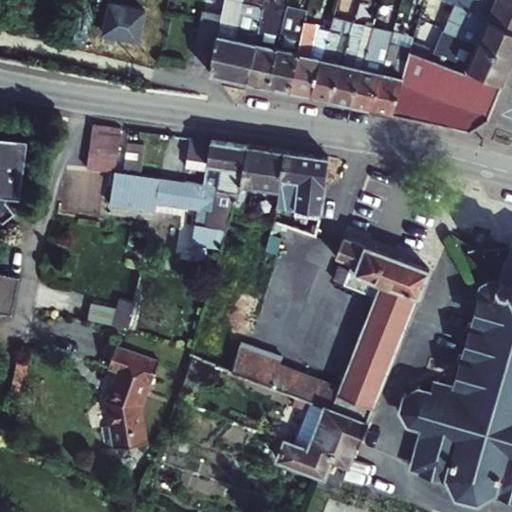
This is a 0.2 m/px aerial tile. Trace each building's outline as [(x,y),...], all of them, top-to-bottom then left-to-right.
[(136,0),(101,0),(97,23),(131,31),(136,0)] [(242,73),(256,4),(257,0),(217,0),(216,7),(199,3),(192,35),(209,38),(204,64),(211,66),(242,73)] [(280,0),(257,0),(256,4),(267,6),(278,9),(280,0)] [(511,45),(511,27),(449,0),(440,24),(509,54),(511,45)] [(449,0),(511,27),(511,0),(449,0)] [(267,6),(256,4),(242,73),(263,78),(274,28),(263,26),(266,14),(267,6)] [(267,6),(266,14),(277,17),(278,9),(267,6)] [(285,83),(300,13),(278,9),(277,17),(274,28),(263,78),(285,83)] [(285,83),(305,87),(316,49),(306,47),(312,16),(300,13),(285,83)] [(316,49),(305,87),(327,92),(339,48),(346,29),(324,23),(316,49)] [(406,43),(406,46),(461,67),(462,62),(498,78),(509,54),(440,24),(431,43),(409,35),(406,43)] [(356,31),(346,29),(339,48),(327,92),(343,96),(364,33),(356,31)] [(364,33),(343,96),(364,100),(384,38),(364,33)] [(384,38),(364,100),(388,105),(406,46),(406,43),(384,38)] [(461,67),(406,46),(388,105),(478,124),(498,78),(462,62),(461,67)] [(115,122),(87,118),(81,162),(109,166),(115,122)] [(180,160),(200,163),(204,134),(183,131),(180,160)] [(0,192),(14,194),(21,137),(0,133),(0,214),(8,209),(0,198),(0,192)] [(223,207),(228,190),(231,191),(241,139),(204,134),(200,163),(198,178),(154,172),(151,186),(149,198),(192,204),(185,237),(214,243),(222,215),(223,207)] [(223,207),(239,210),(246,180),(273,184),(279,144),(241,139),(231,191),(228,190),(223,207)] [(315,204),(322,150),(279,144),(273,184),(271,193),(278,193),(279,187),(290,189),(288,200),(315,204)] [(107,180),(151,186),(154,172),(109,166),(107,180)] [(151,186),(107,180),(104,198),(126,201),(148,205),(149,198),(151,186)] [(271,193),(270,197),(288,200),(290,189),(279,187),(278,193),(271,193)] [(270,202),(268,214),(279,218),(281,205),(270,202)] [(293,206),(288,221),(307,228),(310,220),(313,212),(293,206)] [(368,290),(373,274),(413,288),(422,264),(336,231),(329,249),(346,256),(343,263),(337,278),(368,290)] [(471,490),(486,483),(511,490),(511,254),(506,252),(505,252),(498,273),(495,272),(492,281),(486,279),(478,283),(476,290),(471,289),(470,294),(475,295),(468,317),(463,315),(462,320),(467,321),(458,348),(454,347),(452,352),(457,353),(448,382),(434,377),(436,372),(431,370),(426,385),(416,382),(414,378),(410,379),(412,383),(403,387),(398,384),(395,388),(399,391),(398,396),(392,398),(393,402),(397,401),(401,410),(398,414),(401,418),(405,414),(415,418),(410,434),(413,435),(406,459),(442,470),(446,483),(444,486),(447,489),(450,485),(464,490),(467,496),(472,494),(471,490)] [(327,274),(337,278),(343,263),(332,259),(327,274)] [(26,277),(0,272),(0,274),(0,309),(20,312),(25,284),(26,277)] [(279,353),(237,337),(230,365),(244,370),(266,378),(287,387),(292,388),(363,415),(413,288),(373,274),(368,290),(334,383),(277,361),(279,353)] [(122,325),(133,298),(118,293),(114,304),(89,297),(85,314),(108,320),(112,321),(122,325)] [(133,403),(136,403),(154,355),(111,339),(103,361),(114,365),(103,395),(107,418),(95,420),(99,442),(139,436),(133,403)] [(24,358),(18,397),(26,398),(32,360),(24,358)] [(282,396),(287,387),(266,378),(262,389),(276,394),(282,396)] [(363,415),(292,388),(288,397),(304,403),(291,434),(280,430),(273,451),(319,467),(324,453),(342,459),(352,434),(356,436),(364,415),(363,415)]
